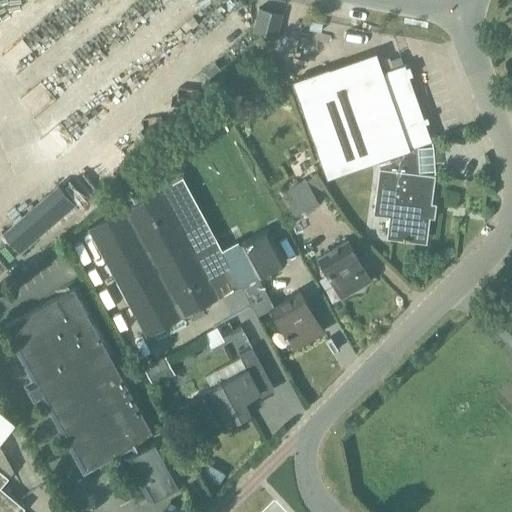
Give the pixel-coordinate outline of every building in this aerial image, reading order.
[(157,5),(143,10),(147,23),(162,18),(157,5)] [(282,14),(263,9),(259,8),(253,32),(276,38),(282,14)] [(328,70),(293,81),(327,179),(376,161),(377,164),(396,157),(410,152),(410,148),(430,141),(403,67),(382,73),(334,89),(328,70)] [(396,157),(377,164),(380,171),(376,196),(392,198),(387,238),(425,242),(427,227),(428,226),(432,195),(431,196),(433,177),(411,175),(410,152),(396,157)] [(133,204),(160,189),(153,176),(150,178),(144,171),(127,187),(131,192),(128,194),(133,204)] [(161,189),(196,253),(218,242),(182,177),(161,189)] [(23,257),(86,206),(64,179),(1,230),(23,257)] [(305,180),(283,193),(297,217),(319,204),(305,180)] [(160,189),(133,204),(87,229),(146,336),(219,296),(196,253),(161,189),(160,189)] [(267,229),(240,244),(257,276),(285,261),(267,229)] [(371,281),(347,240),(317,258),(341,298),(371,281)] [(88,271),(95,287),(113,279),(105,263),(88,271)] [(75,287),(5,325),(82,468),(152,430),(75,287)] [(299,291),(269,309),(293,350),(323,332),(299,291)] [(225,334),(233,349),(247,341),(240,327),(225,334)] [(211,388),(211,389),(202,394),(220,426),(228,421),(229,422),(248,412),(243,401),(259,392),(241,357),(205,377),(211,388)] [(172,432),(133,453),(146,476),(139,480),(149,499),(181,481),(171,464),(185,457),(172,432)] [(0,511),(20,511),(26,506),(1,486),(9,476),(0,468),(0,511)]
